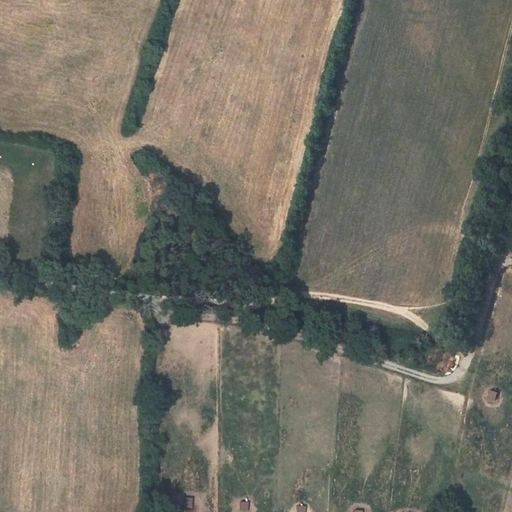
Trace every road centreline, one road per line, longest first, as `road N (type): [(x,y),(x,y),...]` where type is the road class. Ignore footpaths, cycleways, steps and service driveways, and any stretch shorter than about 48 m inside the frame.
road 1 (track): [(0,272),(146,295),(161,310),(266,325),(441,382),(456,379),(495,270),(511,260)]
road 2 (track): [(146,295),(258,305),(291,293),(336,296),(417,315),(434,335),(471,351)]
